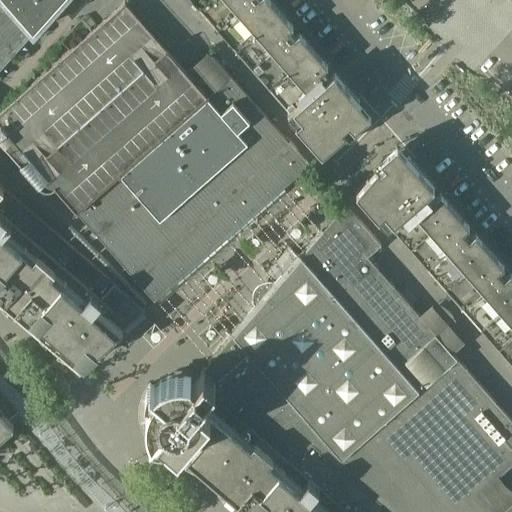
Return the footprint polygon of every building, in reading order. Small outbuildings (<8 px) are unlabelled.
[(0,0),(0,68),(60,0),(0,0)] [(191,0),(217,28),(248,0),(191,0)] [(248,0),(217,28),(251,68),(291,32),(289,29),(293,25),(271,0),(248,0)] [(291,32),(251,68),(286,107),(323,75),(320,72),(328,64),(300,32),(295,36),(291,32)] [(323,75),(286,107),(289,111),(287,112),(322,152),(346,131),(343,127),(361,111),(355,104),(360,100),(335,72),(326,79),(323,75)] [(200,103),(77,211),(154,300),(163,292),(217,244),(310,163),(290,139),(288,140),(231,75),(230,76),(209,95),(199,84),(198,84),(193,88),(189,92),(200,103)] [(0,136),(7,130),(7,131),(9,130),(8,129),(7,129),(0,120),(0,136)] [(390,225),(393,228),(430,196),(427,193),(435,186),(409,156),(404,160),(398,153),(380,169),(377,166),(356,191),(388,227),(390,225)] [(0,295),(80,364),(85,361),(145,308),(0,183),(0,295)] [(433,200),(430,196),(393,228),(428,268),(466,234),(463,231),(470,225),(441,193),(433,200)] [(149,417),(146,418),(146,420),(150,419),(150,421),(153,425),(157,429),(156,430),(157,431),(158,431),(165,436),(165,437),(178,448),(183,443),(190,449),(191,450),(190,451),(187,455),(252,511),(497,511),(479,492),(511,463),(511,418),(368,255),(382,243),(346,203),(325,227),(267,295),(233,335),(195,379),(190,375),(191,374),(191,373),(189,373),(186,373),(184,372),(177,373),(175,373),(169,375),(167,376),(161,378),(160,379),(159,380),(154,384),(153,385),(151,383),(150,384),(157,390),(154,393),(151,397),(150,399),(149,400),(150,401),(149,403),(148,409),(148,415),(149,417)] [(428,268),(462,308),(501,274),(498,271),(505,265),(476,232),(469,238),(466,234),(428,268)] [(504,277),(501,274),(462,308),(498,348),(511,335),(511,273),(511,272),(504,277)] [(511,335),(498,348),(511,364),(511,335)] [(0,435),(1,435),(12,425),(14,423),(13,422),(9,418),(19,409),(20,408),(0,384),(0,435)]
